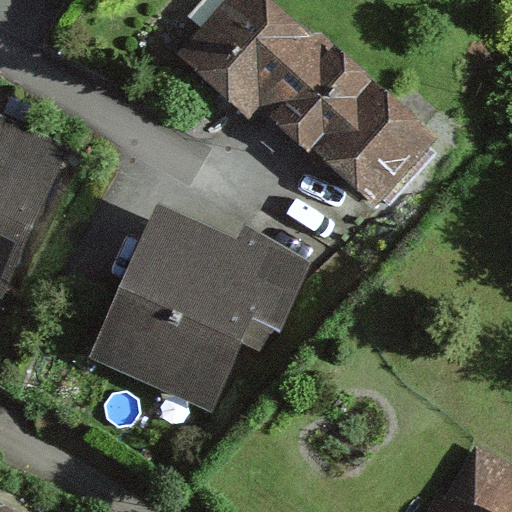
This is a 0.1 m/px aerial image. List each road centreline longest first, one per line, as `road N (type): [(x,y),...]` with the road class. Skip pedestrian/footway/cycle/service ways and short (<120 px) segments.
road 1 (residential): [(198,171),(0,54)]
road 2 (residential): [(119,511),(0,434)]
